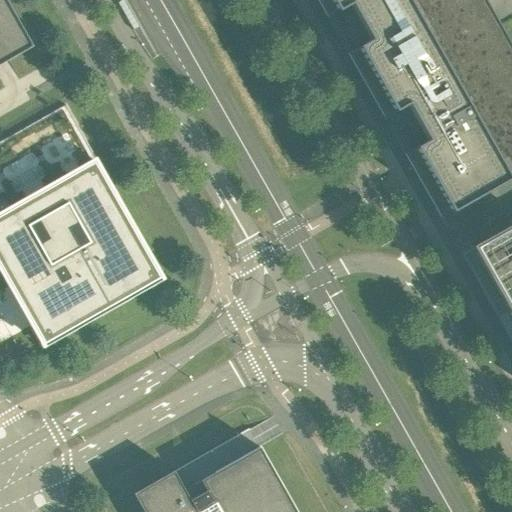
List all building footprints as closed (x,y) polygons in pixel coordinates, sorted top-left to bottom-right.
[(0,0),(0,65),(1,64),(8,61),(32,47),(5,0),(0,0)] [(394,112),(426,141),(403,154),(440,218),(511,177),(511,47),(485,0),(316,0),(326,18),(337,12),(357,48),(346,54),(383,118),(394,112)] [(0,274),(12,296),(42,349),(164,280),(91,151),(65,106),(0,142),(0,274)] [(511,223),(470,247),(511,321),(511,223)] [(295,511),(259,448),(200,481),(201,481),(184,490),(173,471),(133,494),(143,511),(295,511)]
